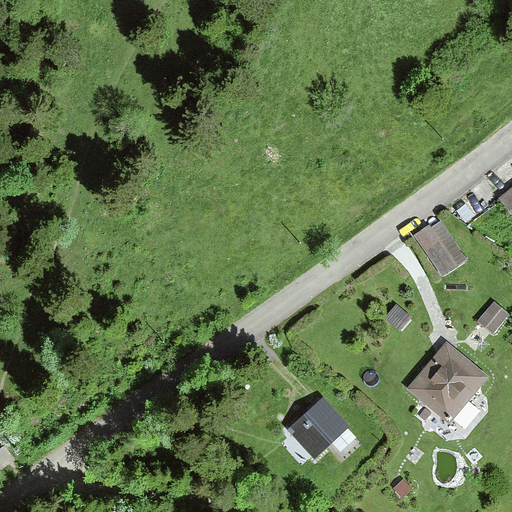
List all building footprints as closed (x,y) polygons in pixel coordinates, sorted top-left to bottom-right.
[(511,184),(495,197),(511,222),(511,184)] [(443,225),(414,243),(439,284),(468,266),(443,225)] [(494,299),(477,319),(494,333),(510,312),(494,299)] [(493,382),(446,346),(409,394),(456,430),(493,382)] [(328,407),(295,435),(318,463),(351,435),(328,407)] [(0,461),(12,453),(5,443),(0,446),(0,461)]
